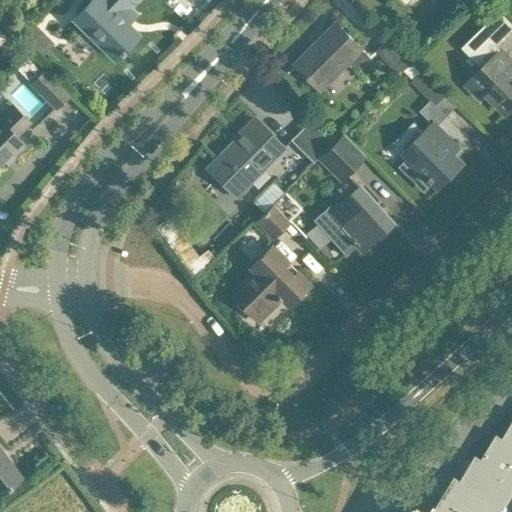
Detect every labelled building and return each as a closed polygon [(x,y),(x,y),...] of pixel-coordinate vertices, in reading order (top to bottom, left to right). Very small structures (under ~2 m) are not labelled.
[(92,0),(74,19),(114,58),(119,53),(121,54),(124,51),(122,49),(138,34),(123,20),(128,13),(121,7),(128,0),(92,0)] [(511,24),(503,15),(470,48),(487,65),(483,70),(473,79),(487,93),(507,113),(511,107),(511,61),(497,47),(511,32),(511,24)] [(372,58),(337,23),(296,64),(322,90),(350,62),(359,71),(372,58)] [(392,37),(377,52),(400,75),(415,60),(392,37)] [(32,83),(55,107),(68,95),(44,70),(32,83)] [(423,71),(413,81),(437,105),(447,95),(423,71)] [(0,161),(20,142),(22,140),(21,140),(19,141),(14,136),(28,122),(11,106),(0,117),(0,161)] [(221,154),(207,168),(218,179),(236,197),(252,181),(248,178),(259,167),(263,171),(284,149),(253,118),(242,130),(244,133),(238,139),(237,138),(235,139),(221,154)] [(310,120),(290,140),(313,163),(317,159),(322,154),(333,143),(310,120)] [(415,122),(394,142),(409,157),(436,183),(439,187),(462,164),(449,151),(454,145),(436,127),(433,124),(425,132),(423,130),(415,122)] [(322,154),(317,159),(339,180),(346,173),(365,155),(343,133),(333,143),(322,154)] [(330,204),(312,219),(345,255),(352,249),(356,245),(357,244),(360,248),(361,249),(391,222),(358,187),(334,208),(330,204)] [(273,203),(256,221),(275,240),(292,223),(273,203)] [(161,211),(149,220),(156,229),(194,281),(214,259),(208,251),(198,258),(169,219),(168,220),(161,211)] [(271,246),(250,267),(254,270),(231,293),(254,317),(274,297),(277,301),(280,298),(287,305),(308,284),(271,246)] [(511,511),(511,422),(506,432),(503,437),(499,444),(493,441),(485,453),(481,458),(477,465),(472,462),(463,476),(461,479),(451,496),(445,492),(437,505),(435,508),(435,507),(434,506),(430,511),(423,511),(417,508),(416,510),(415,510),(414,510),(414,511),(511,511)] [(0,494),(23,478),(0,447),(0,494)]
